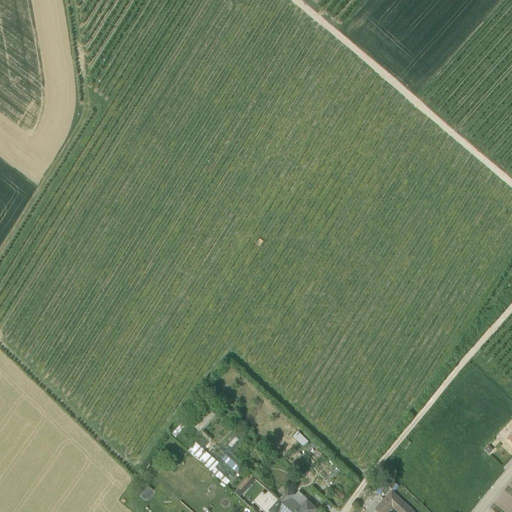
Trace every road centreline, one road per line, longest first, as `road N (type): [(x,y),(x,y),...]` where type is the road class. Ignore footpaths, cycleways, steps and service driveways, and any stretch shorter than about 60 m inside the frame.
road 1 (track): [(511,187),(289,0)]
road 2 (track): [(345,511),(511,309)]
